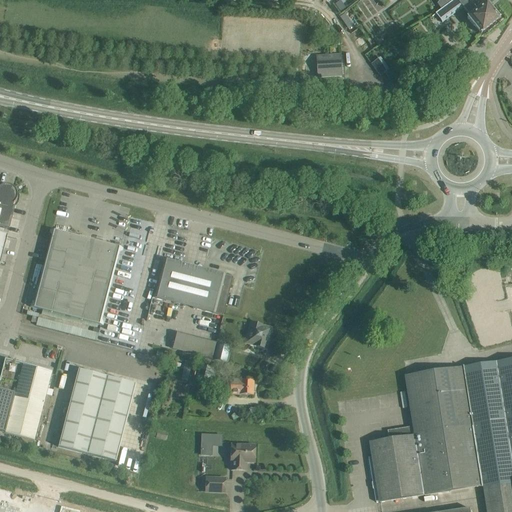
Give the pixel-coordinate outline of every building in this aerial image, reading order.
[(467,18),(481,35),(500,19),(484,0),(454,0),(435,14),(441,23),(463,7),(469,16),(467,18)] [(376,36),(373,38),(378,45),(381,43),(380,43),(383,41),(381,38),(378,40),(376,36)] [(380,76),(384,73),(389,69),(381,58),(372,65),(380,76)] [(342,76),(341,59),(316,61),(316,66),(317,78),(342,76)] [(17,197),(17,193),(14,189),(10,186),(6,186),(2,186),(0,186),(0,227),(9,230),(15,207),(13,207),(13,205),(16,201),(17,197)] [(53,231),(44,266),(33,308),(100,326),(120,248),(53,231)] [(155,299),(213,314),(223,317),(233,277),(165,260),(155,299)] [(246,344),(256,346),(266,349),(268,338),(266,338),(268,328),(251,324),(246,344)] [(176,334),(174,342),(172,350),(212,360),(216,344),(176,334)] [(217,345),(213,360),(226,364),(230,348),(217,345)] [(0,432),(5,434),(34,441),(52,373),(23,365),(4,360),(0,378),(0,432)] [(511,511),(511,360),(465,368),(464,367),(464,368),(406,377),(414,427),(388,431),(390,441),(371,444),(371,446),(367,447),(376,502),(380,502),(380,503),(425,496),(451,492),(484,487),(487,511),(511,511)] [(185,361),(181,380),(187,381),(191,362),(185,361)] [(200,365),(195,382),(209,385),(211,379),(213,379),(216,370),(200,365)] [(87,455),(107,378),(78,370),(58,447),(87,455)] [(107,378),(87,455),(116,462),(136,385),(107,378)] [(242,396),(242,398),(247,398),(248,396),(253,396),(254,381),(224,380),(224,392),(237,393),(237,396),(242,396)] [(142,418),(141,425),(150,427),(152,420),(146,419),(142,418)] [(177,438),(159,433),(148,470),(167,476),(177,438)] [(200,456),(211,456),(211,447),(221,447),(221,435),(201,434),(200,456)] [(231,462),(232,462),(231,471),(246,471),(246,463),(255,463),(255,446),(231,445),(231,462)] [(206,492),(225,493),(225,479),(206,478),(206,492)]
